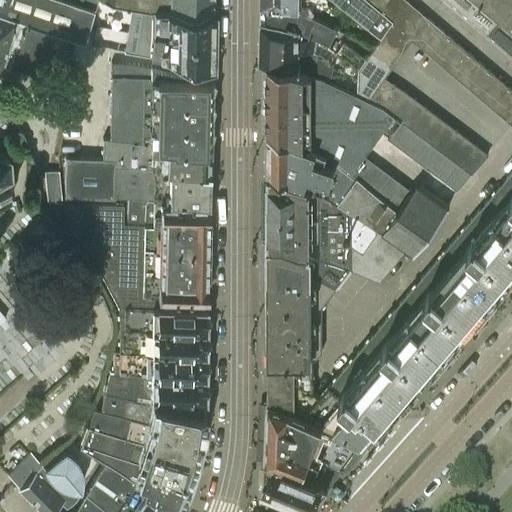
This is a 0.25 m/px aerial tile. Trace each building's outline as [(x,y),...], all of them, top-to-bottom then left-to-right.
[(106,25),(111,4),(103,0),(0,0),(0,12),(58,32),(83,40),(89,22),(106,25)] [(211,9),(211,0),(103,0),(111,4),(150,10),(211,9)] [(300,0),(260,0),(261,9),(298,9),(298,2),(300,0)] [(370,0),(336,0),(381,36),(384,31),(391,21),(393,19),(392,18),(382,9),(372,1),(370,0)] [(389,0),(372,0),(372,1),(382,9),(389,0)] [(389,0),(382,9),(392,18),(406,0),(389,0)] [(417,8),(407,0),(406,0),(392,18),(393,19),(391,21),(400,28),(417,8)] [(452,0),(466,12),(476,0),(452,0)] [(488,30),(511,1),(511,0),(476,0),(466,12),(488,30)] [(510,49),(511,45),(511,1),(488,30),(510,49)] [(210,65),(211,9),(150,10),(111,4),(106,25),(89,22),(83,40),(83,42),(210,65)] [(428,17),(417,8),(400,28),(411,37),(428,17)] [(336,28),(298,9),(261,9),(260,19),(312,35),(330,43),(336,28)] [(0,12),(0,79),(3,81),(14,47),(48,57),(58,32),(0,12)] [(421,45),(437,25),(428,17),(411,37),(412,37),(421,45)] [(309,51),(312,35),(260,19),(259,60),(267,62),(321,75),(330,77),(333,62),(309,51)] [(405,46),(412,37),(411,37),(400,28),(391,21),(384,31),(405,46)] [(437,25),(421,45),(431,53),(448,34),(437,25)] [(405,46),(384,31),(381,36),(377,42),(397,57),(405,46)] [(448,34),(431,53),(441,62),(457,42),(448,34)] [(397,57),(377,42),(370,51),(391,66),(397,57)] [(457,42),(441,62),(451,71),(468,51),(457,42)] [(384,76),(391,66),(370,51),(358,68),(357,93),(368,98),(384,76)] [(468,51),(451,71),(461,79),(478,60),(468,51)] [(209,146),(210,75),(191,74),(191,72),(128,61),(110,60),(109,136),(134,139),(169,143),(169,145),(209,146)] [(478,60),(461,79),(471,88),(488,68),(478,60)] [(321,75),(267,62),(267,127),(267,130),(326,153),(334,156),(351,171),(364,154),(394,115),(388,111),(378,104),(368,98),(357,93),(321,75)] [(488,68),(471,88),(481,96),(498,77),(488,68)] [(384,76),(368,98),(378,104),(393,83),(384,76)] [(498,77),(481,96),(491,105),(508,86),(498,77)] [(393,83),(378,104),(388,111),(404,90),(393,83)] [(511,88),(508,86),(491,105),(501,114),(511,101),(511,88)] [(414,98),(404,90),(388,111),(394,115),(398,118),(414,98)] [(409,126),(424,106),(414,98),(398,118),(400,119),(409,126)] [(511,101),(501,114),(511,122),(511,101)] [(419,133),(435,113),(424,106),(409,126),(419,133)] [(419,133),(422,136),(429,141),(445,121),(435,113),(419,133)] [(409,153),(422,136),(419,133),(409,126),(400,119),(387,136),(409,153)] [(429,141),(432,143),(440,149),(456,129),(445,121),(429,141)] [(440,149),(441,150),(450,157),(466,136),(456,129),(440,149)] [(326,153),(267,130),(267,159),(319,176),(330,180),(335,166),(323,162),(326,153)] [(208,168),(209,147),(209,146),(169,145),(169,143),(134,139),(109,136),(102,135),(101,157),(113,157),(113,164),(159,167),(208,168)] [(422,136),(409,153),(418,160),(432,143),(429,141),(422,136)] [(466,136),(450,157),(459,163),(461,164),(476,144),(466,136)] [(432,143),(418,160),(427,166),(441,150),(440,149),(432,143)] [(476,144),(461,164),(471,172),(488,152),(476,144)] [(441,150),(427,166),(436,173),(450,157),(441,150)] [(0,199),(10,194),(11,194),(11,186),(12,186),(11,183),(10,183),(10,175),(14,177),(15,175),(11,172),(10,156),(14,153),(12,151),(8,154),(0,151),(0,199)] [(351,171),(356,175),(361,179),(374,161),(364,154),(351,171)] [(207,199),(208,169),(208,168),(159,167),(113,164),(113,157),(101,157),(65,155),(63,196),(112,197),(112,195),(127,195),(155,195),(155,198),(207,199)] [(450,157),(436,173),(445,180),(459,163),(450,157)] [(316,185),(319,176),(267,159),(267,171),(308,183),(316,185)] [(374,161),(361,179),(369,186),(383,168),(374,161)] [(459,163),(445,180),(457,189),(471,172),(461,164),(459,163)] [(383,168),(369,186),(378,193),(392,174),(383,168)] [(511,169),(503,180),(481,205),(511,231),(511,169)] [(59,170),(45,171),(46,178),(48,201),(61,199),(59,170)] [(308,183),(267,171),(267,208),(308,217),(308,183)] [(392,174),(378,193),(386,200),(401,181),(392,174)] [(413,253),(449,205),(417,182),(412,189),(397,209),(386,200),(378,193),(369,186),(361,179),(356,175),(338,202),(346,207),(351,211),(367,221),(406,248),(413,253)] [(401,181),(386,200),(397,209),(412,189),(401,181)] [(388,269),(351,243),(351,211),(338,202),(316,185),(308,183),(308,217),(309,251),(322,254),(344,263),(351,267),(379,279),(388,269)] [(207,224),(207,199),(155,198),(155,195),(127,195),(126,218),(154,219),(154,222),(207,224)] [(207,224),(154,222),(122,222),(122,202),(83,201),(65,204),(68,227),(86,245),(206,248),(207,224)] [(511,267),(511,231),(481,205),(439,255),(487,296),(511,267)] [(308,217),(267,208),(267,243),(282,243),(300,250),(302,249),(309,251),(308,217)] [(406,248),(367,221),(359,232),(397,258),(406,248)] [(397,258),(359,232),(351,243),(388,269),(397,258)] [(282,243),(267,243),(268,276),(321,276),(335,287),(351,267),(344,263),(322,254),(309,251),(302,249),(300,250),(282,243)] [(206,271),(206,248),(86,245),(99,269),(206,271)] [(487,296),(439,255),(396,305),(445,346),(487,296)] [(205,296),(206,271),(99,269),(117,304),(205,305),(205,296)] [(321,276),(268,276),(268,303),(323,302),(335,287),(321,276)] [(323,302),(268,303),(268,331),(321,331),(321,305),(323,302)] [(209,319),(209,307),(205,306),(205,305),(117,304),(119,328),(205,328),(205,319),(209,319)] [(445,346),(396,305),(354,355),(402,396),(445,346)] [(208,328),(205,328),(119,328),(119,350),(205,351),(205,343),(208,343),(208,328)] [(321,331),(268,331),(268,360),(312,360),(321,350),(321,331)] [(205,351),(119,350),(113,350),(112,373),(150,373),(204,374),(205,366),(208,366),(208,351),(205,351)] [(402,396),(354,355),(319,395),(318,395),(303,412),(360,439),(364,440),(402,396)] [(312,360),(268,360),(268,381),(311,382),(311,361),(312,360)] [(208,374),(204,374),(150,373),(112,373),(109,372),(102,391),(202,410),(204,397),(204,389),(208,389),(208,374)] [(311,382),(268,381),(268,399),(286,404),(303,412),(318,395),(311,389),(311,382)] [(202,410),(102,391),(100,409),(151,421),(203,433),(205,420),(202,417),(202,410)] [(286,404),(268,399),(266,431),(328,457),(326,460),(340,466),(360,439),(303,412),(286,404)] [(203,433),(151,421),(100,409),(92,407),(88,424),(117,432),(195,455),(196,449),(200,448),(203,433)] [(117,432),(88,424),(85,423),(79,439),(135,459),(188,476),(188,475),(192,475),(195,464),(193,462),(195,455),(117,432)] [(328,457),(266,431),(265,455),(324,479),(317,473),(326,460),(328,457)] [(176,505),(188,476),(135,459),(79,439),(78,443),(104,459),(176,505)] [(41,462),(18,485),(45,511),(59,498),(65,504),(67,502),(69,501),(71,499),(73,497),(75,495),(77,493),(78,490),(79,488),(80,485),(81,482),(82,480),(82,477),(82,473),(81,469),(80,465),(78,461),(76,458),(74,455),(71,452),(67,449),(64,447),(60,451),(62,453),(49,464),(47,462),(44,465),(41,462)] [(7,474),(15,482),(18,485),(41,462),(39,460),(30,451),(7,474)] [(324,479),(265,455),(264,483),(311,504),(328,483),(324,479)] [(170,511),(176,505),(104,459),(93,477),(146,511),(170,511)] [(146,511),(93,477),(84,493),(110,511),(146,511)] [(110,511),(84,493),(74,509),(77,511),(110,511)]
